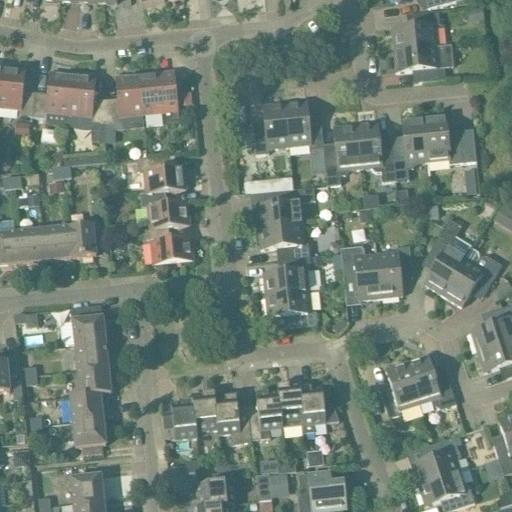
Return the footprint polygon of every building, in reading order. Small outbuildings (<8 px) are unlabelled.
[(391,0),(396,8),(407,0),(417,0),(427,13),(464,4),(461,0),(391,0)] [(394,55),(437,51),(435,30),(441,29),(440,15),(413,18),(414,31),(392,33),(394,55)] [(451,49),(437,51),(394,55),(396,77),(418,74),(420,87),(446,85),(445,72),(454,71),(451,49)] [(19,120),(32,122),(35,96),(23,95),(25,74),(2,72),(0,96),(0,112),(21,114),(19,120)] [(162,77),(139,79),(143,121),(165,119),(165,124),(179,123),(176,97),(174,76),(162,77)] [(47,118),(69,120),(73,79),(50,77),(47,98),(35,96),(32,122),(47,123),(47,118)] [(105,130),(106,104),(93,102),(95,82),(73,79),(69,120),(68,130),(105,134),(105,130)] [(143,121),(139,79),(116,81),(118,103),(106,104),(105,130),(121,129),(121,122),(143,121)] [(285,108),(289,151),(310,149),(310,154),(324,153),(321,127),(309,128),(307,106),(285,108)] [(268,154),(289,151),(285,108),(263,110),(265,132),(252,133),(255,160),(268,158),(268,154)] [(424,123),(428,168),(448,166),(448,170),(477,167),(474,134),(459,136),(460,141),(448,142),(446,121),(424,123)] [(391,148),(395,185),(409,183),(408,173),(413,173),(416,169),(428,168),(424,123),(402,125),(404,147),(391,148)] [(30,126),(16,125),(15,139),(29,140),(30,126)] [(356,130),(360,174),(373,173),(376,176),(382,175),(382,186),(395,185),(391,148),(380,150),(378,128),(356,130)] [(348,175),(360,174),(356,130),(334,132),(336,154),(324,155),(327,190),(341,189),(340,180),(345,179),(348,175)] [(62,169),(105,167),(105,154),(61,156),(62,169)] [(161,161),(136,164),(137,178),(143,177),(145,199),(166,197),(186,194),(184,171),(176,172),(175,160),(161,161)] [(474,193),(472,173),(464,175),(466,194),(474,193)] [(12,181),(13,193),(22,192),(21,180),(12,181)] [(13,193),(12,181),(4,182),(5,194),(13,193)] [(257,198),(255,185),(244,186),(245,199),(257,198)] [(313,193),(277,197),(278,208),(256,210),(259,232),(301,228),(299,208),(315,206),(313,193)] [(149,234),(169,232),(190,230),(187,207),(167,209),(166,197),(145,199),(140,199),(142,213),(147,212),(149,234)] [(461,230),(449,223),(423,263),(436,271),(424,290),(443,301),(473,252),(455,241),(461,230)] [(303,248),(301,228),(259,232),(261,254),(282,252),(284,264),(310,261),(308,247),(303,248)] [(68,233),(71,263),(96,261),(93,230),(68,233)] [(171,245),(169,232),(149,234),(144,234),(145,248),(151,247),(153,270),(193,266),(191,242),(171,245)] [(71,263),(68,233),(43,235),(46,266),(71,263)] [(46,266),(43,235),(18,238),(21,268),(46,266)] [(0,270),(21,268),(18,238),(0,239),(0,270)] [(358,305),(380,303),(376,259),(363,261),(363,253),(360,251),(341,253),(344,284),(356,283),(358,305)] [(396,257),(376,259),(380,303),(402,301),(400,279),(412,278),(410,251),(396,252),(396,257)] [(478,255),(473,252),(443,301),(461,313),(473,294),(483,301),(502,269),(487,260),(480,261),(478,255)] [(311,275),(310,261),(284,264),(285,276),(263,278),(265,300),(307,296),(305,276),(311,275)] [(307,296),(265,300),(267,323),(289,320),(290,333),(317,330),(316,316),(309,317),(307,296)] [(491,330),(470,336),(477,357),(511,346),(511,309),(487,317),(491,330)] [(26,318),(15,318),(15,328),(26,327),(26,332),(38,331),(37,317),(26,318)] [(74,351),(105,347),(103,322),(65,326),(60,332),(62,346),(68,350),(74,349),(74,351)] [(511,346),(477,357),(483,378),(504,372),(507,383),(511,381),(511,346)] [(74,351),(76,376),(108,373),(105,347),(74,351)] [(426,358),(406,365),(406,367),(420,408),(431,404),(433,409),(442,414),(456,409),(454,401),(445,375),(433,379),(426,358)] [(7,365),(0,366),(0,397),(10,397),(7,365)] [(400,417),(421,410),(420,408),(406,367),(386,373),(393,394),(381,398),(389,424),(401,421),(400,417)] [(26,381),(38,380),(36,371),(25,372),(26,381)] [(79,401),(100,399),(111,398),(108,373),(76,376),(79,401)] [(38,388),(38,380),(26,381),(27,389),(38,388)] [(303,431),(300,393),(299,388),(278,390),(278,396),(282,433),(303,431)] [(300,393),(303,431),(304,437),(315,436),(315,430),(326,429),(326,427),(339,425),(333,407),(324,409),(323,391),(300,393)] [(197,436),(218,434),(215,402),(214,396),(193,399),(193,405),(197,436)] [(258,408),(248,409),(251,444),(270,442),(270,434),(282,433),(278,396),(257,398),(258,408)] [(103,424),(100,399),(79,401),(70,402),(72,427),(103,424)] [(237,400),(215,402),(218,434),(219,440),(231,438),(231,446),(251,444),(248,409),(238,410),(237,400)] [(197,442),(197,436),(193,405),(171,407),(172,417),(162,418),(165,443),(175,442),(175,444),(197,442)] [(511,419),(499,423),(505,444),(493,449),(498,465),(503,480),(511,476),(511,419)] [(31,432),(43,430),(42,421),(30,422),(31,432)] [(103,424),(72,427),(75,453),(106,450),(103,424)] [(43,430),(31,432),(32,439),(43,438),(43,430)] [(460,462),(458,456),(454,442),(429,450),(433,463),(411,470),(418,491),(460,477),(456,465),(459,464),(460,462)] [(296,475),(295,463),(286,464),(287,468),(278,470),(278,477),(296,475)] [(498,465),(484,469),(490,486),(503,482),(503,480),(498,465)] [(214,489),(197,491),(197,492),(199,511),(201,511),(230,509),(236,509),(233,487),(232,477),(213,479),(214,489)] [(331,489),(330,477),(299,480),(301,500),(298,500),(299,511),(346,511),(344,488),(331,489)] [(466,497),(460,477),(418,491),(425,511),(446,505),(448,511),(462,511),(475,508),(471,495),(466,497)] [(287,478),(271,480),(273,501),(290,499),(287,478)] [(73,509),(104,506),(101,480),(70,484),(73,509)] [(33,498),(31,485),(23,486),(24,499),(33,498)] [(271,489),(262,490),(264,504),(272,503),(271,489)] [(499,503),(499,507),(500,511),(511,507),(511,504),(509,495),(505,496),(502,498),(500,500),(499,503)] [(39,511),(47,511),(51,511),(50,502),(38,503),(39,511)]
